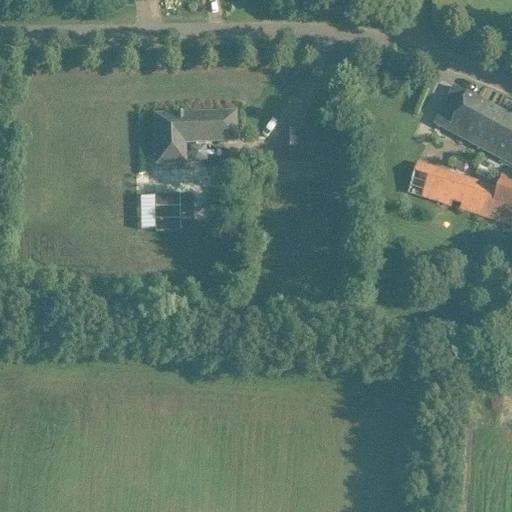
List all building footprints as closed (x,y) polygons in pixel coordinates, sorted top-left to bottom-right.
[(449,132),(505,162),(508,157),(511,159),(511,118),(455,89),(436,125),(449,132)] [(155,117),(156,165),(184,164),(184,144),(235,142),(235,115),(155,117)] [(288,162),(315,162),(315,159),(346,159),(347,134),(288,133),(288,162)] [(511,182),(501,179),(498,190),(418,165),(408,194),(450,207),(452,202),(462,206),(460,211),(511,226),(511,182)] [(194,184),(157,186),(158,223),(183,222),(183,209),(195,209),(194,184)]
